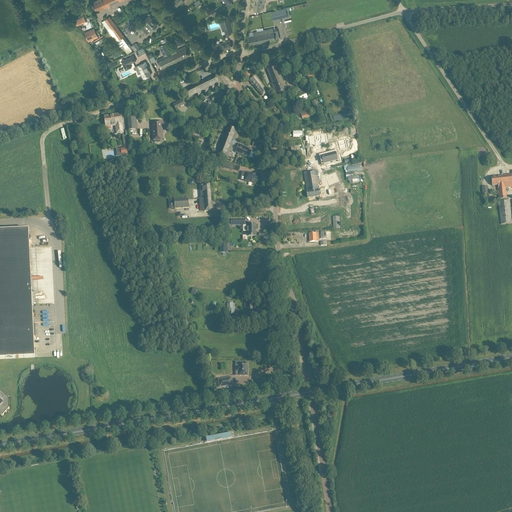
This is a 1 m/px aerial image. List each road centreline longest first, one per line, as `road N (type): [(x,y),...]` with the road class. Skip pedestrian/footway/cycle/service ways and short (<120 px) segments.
road 1 (primary): [(0,444),(327,388)]
road 2 (tertiary): [(292,298),(275,231),(270,133),(239,91)]
road 3 (tertiary): [(329,511),(292,298)]
road 4 (primary): [(511,357),(327,388)]
road 5 (residential): [(239,53),(403,11)]
road 6 (residential): [(493,147),(403,11)]
